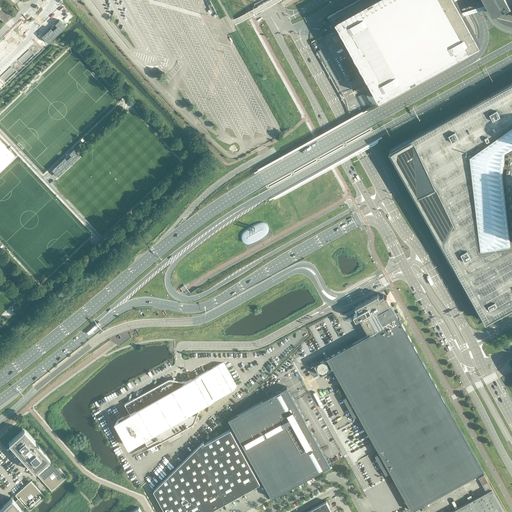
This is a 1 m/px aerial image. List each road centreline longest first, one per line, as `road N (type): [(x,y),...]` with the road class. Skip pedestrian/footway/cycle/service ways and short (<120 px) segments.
road 1 (primary): [(448,76),(220,204),(0,379)]
road 2 (primary): [(368,201),(189,299),(170,290),(170,269),(252,202)]
road 3 (primary): [(73,344),(129,304),(215,302),(374,210)]
road 4 (secondary): [(252,202),(511,59)]
road 5 (secondary): [(73,344),(173,254),(252,202)]
road 6 (primary): [(276,32),(368,201)]
road 7 (primary): [(384,198),(310,58)]
road 8 (secondary): [(456,358),(511,469)]
road 9 (unclassified): [(267,511),(332,476),(344,480),(363,511)]
